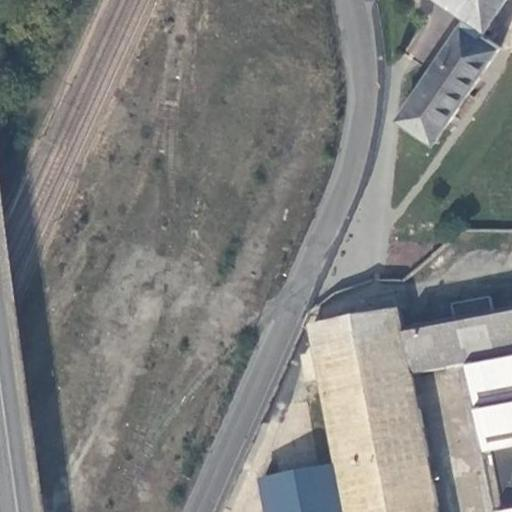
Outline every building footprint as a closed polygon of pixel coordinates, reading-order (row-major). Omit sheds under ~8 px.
[(281,0),(232,0),(276,21),(285,2),(281,0)] [(506,0),(441,0),(469,18),(400,119),(436,144),(501,48),(482,36),(506,0)] [(312,15),(285,2),(276,21),(303,33),(312,15)] [(511,511),(511,302),(491,307),(488,292),(452,298),(455,313),(403,323),(401,311),(397,312),(327,325),(312,328),(340,467),(263,483),(269,511),(439,511),(413,374),(469,364),(486,453),(494,452),(505,509),(498,511),(497,511),(511,511)] [(323,308),(327,325),(397,312),(394,295),(323,308)]
